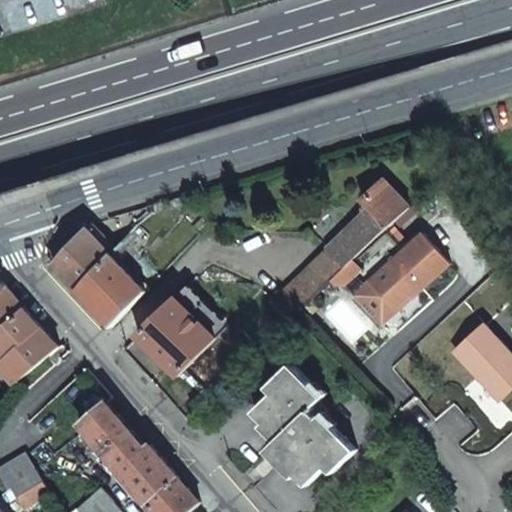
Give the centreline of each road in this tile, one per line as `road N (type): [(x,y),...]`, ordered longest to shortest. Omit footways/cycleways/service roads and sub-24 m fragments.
road 1 (tertiary): [(0,225),(511,65)]
road 2 (trunk): [(0,165),(511,11)]
road 3 (trunk): [(385,0),(0,120)]
road 4 (residential): [(238,511),(0,225)]
